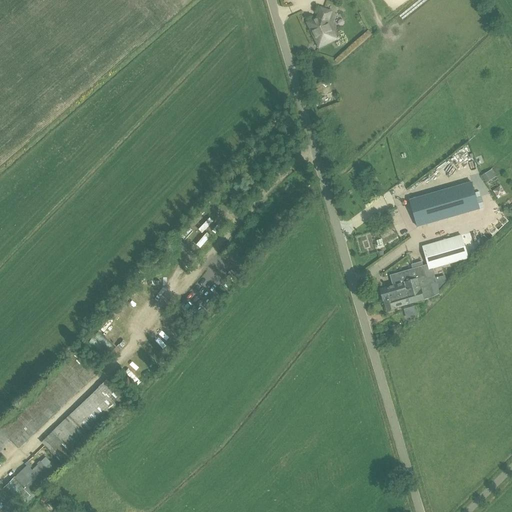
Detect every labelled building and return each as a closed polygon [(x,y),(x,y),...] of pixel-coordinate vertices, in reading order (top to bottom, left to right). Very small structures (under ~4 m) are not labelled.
[(318,19),(308,23),(319,47),(335,39),(330,28),(327,22),(330,12),(321,9),(318,19)] [(493,178),(500,173),(497,169),(490,174),(493,178)] [(471,182),(409,200),(417,227),(479,209),(471,182)] [(500,185),(493,191),(498,198),(505,193),(500,185)] [(491,223),(479,233),(483,237),(495,228),(491,223)] [(390,275),(392,285),(380,289),(383,301),(384,301),(398,296),(397,293),(427,284),(435,282),(431,269),(469,259),(461,235),(422,246),(427,264),(390,275)] [(148,279),(140,286),(143,290),(152,282),(148,279)] [(435,282),(427,284),(397,293),(398,296),(384,301),(387,311),(396,308),(396,307),(431,297),(438,293),(435,282)] [(414,306),(405,309),(407,319),(417,316),(414,306)] [(137,310),(131,312),(134,321),(139,319),(137,310)] [(116,348),(98,332),(88,343),(106,359),(116,348)] [(0,447),(9,438),(18,448),(99,371),(78,349),(0,426),(0,447)] [(106,380),(41,443),(63,465),(128,402),(106,380)] [(0,511),(16,511),(38,492),(34,488),(56,468),(46,457),(41,462),(40,461),(37,464),(38,465),(32,470),(27,465),(15,477),(14,477),(4,488),(13,497),(3,506),(0,502),(0,511)]
